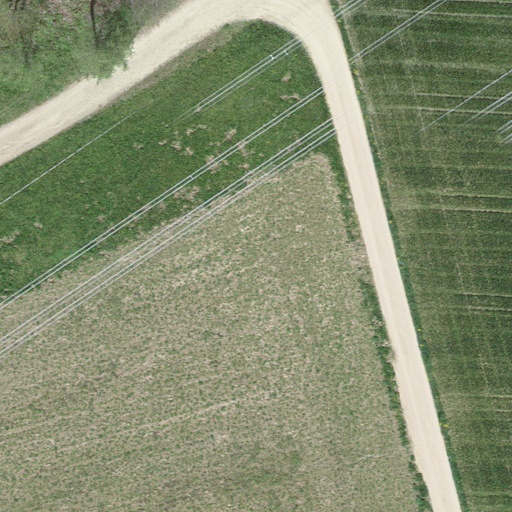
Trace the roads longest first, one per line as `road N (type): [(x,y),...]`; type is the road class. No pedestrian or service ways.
road 1 (track): [(316,0),(450,511)]
road 2 (track): [(228,0),(0,143)]
